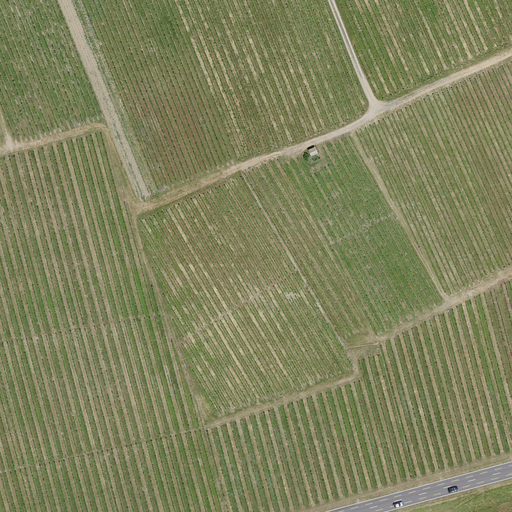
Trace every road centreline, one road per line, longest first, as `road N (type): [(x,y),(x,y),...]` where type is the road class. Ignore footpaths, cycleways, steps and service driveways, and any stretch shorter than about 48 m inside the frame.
road 1 (track): [(328,0),(370,106),(364,118),(272,155)]
road 2 (primary): [(356,511),(511,469)]
